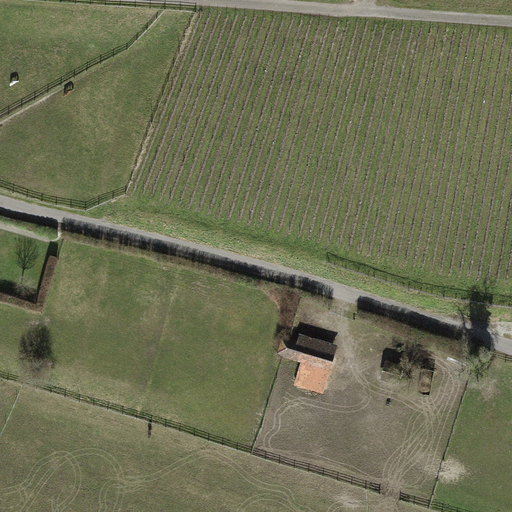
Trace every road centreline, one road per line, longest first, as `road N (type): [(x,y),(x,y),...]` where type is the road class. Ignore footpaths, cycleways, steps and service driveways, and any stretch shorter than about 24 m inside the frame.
road 1 (unclassified): [(511,349),(0,206)]
road 2 (track): [(404,511),(0,390)]
road 3 (track): [(198,0),(511,21)]
